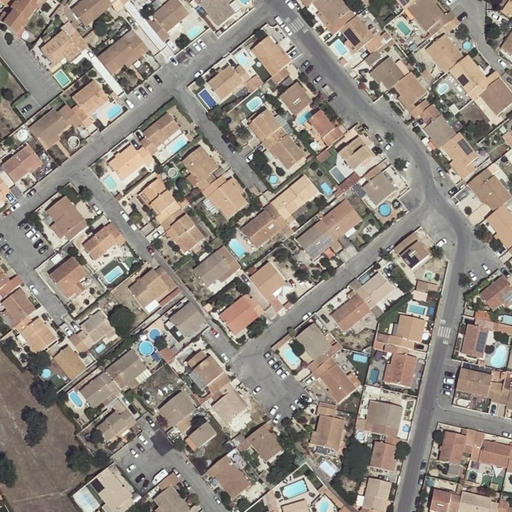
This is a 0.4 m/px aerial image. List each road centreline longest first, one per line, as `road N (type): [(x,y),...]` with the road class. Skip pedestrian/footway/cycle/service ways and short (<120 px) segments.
road 1 (residential): [(283,398),(253,357),(437,196)]
road 2 (residential): [(437,196),(436,172),(376,120),(286,6)]
road 3 (residential): [(431,412),(470,236),(437,196)]
road 4 (residential): [(59,313),(4,231),(85,165)]
road 5 (residential): [(269,192),(184,85)]
road 6 (residential): [(184,85),(286,6)]
road 7 (residential): [(85,165),(184,85)]
